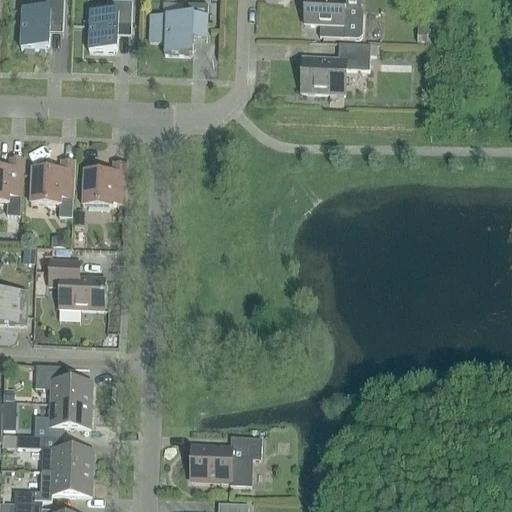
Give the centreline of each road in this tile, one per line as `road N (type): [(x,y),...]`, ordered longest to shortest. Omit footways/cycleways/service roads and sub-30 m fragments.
road 1 (residential): [(152,366),(162,113)]
road 2 (unclassified): [(0,105),(162,113)]
road 3 (residential): [(0,360),(152,366)]
road 4 (residential): [(146,511),(152,366)]
